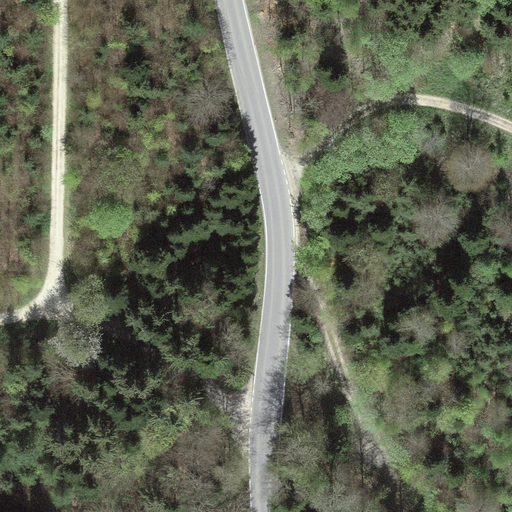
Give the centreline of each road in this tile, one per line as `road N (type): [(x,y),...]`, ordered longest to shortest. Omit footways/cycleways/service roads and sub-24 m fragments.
road 1 (tertiary): [(231,0),(277,235),(264,511)]
road 2 (track): [(51,310),(59,0)]
road 3 (track): [(410,511),(277,235)]
road 4 (track): [(511,134),(448,105),(392,100),(360,110),(271,185)]
road 5 (track): [(51,310),(111,323),(264,440)]
